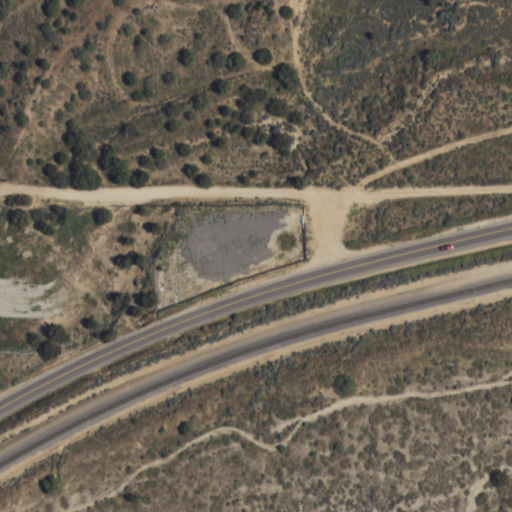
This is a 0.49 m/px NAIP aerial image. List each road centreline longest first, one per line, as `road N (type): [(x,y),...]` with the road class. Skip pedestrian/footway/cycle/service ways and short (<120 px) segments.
road 1 (secondary): [(0,406),(214,301),(511,225)]
road 2 (residential): [(0,196),(511,188)]
road 3 (track): [(399,166),(378,142),(322,116),(300,81),(302,0)]
road 4 (track): [(342,191),(511,130)]
